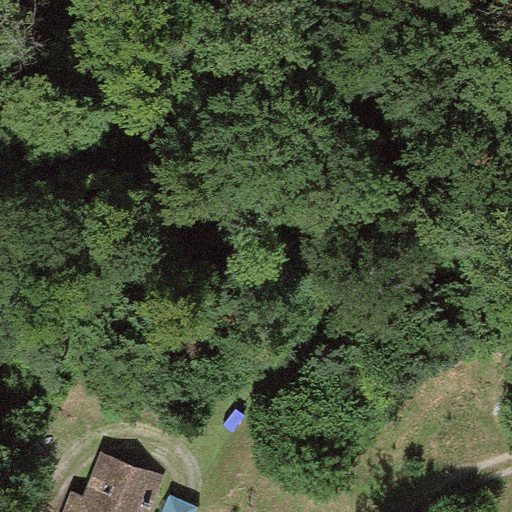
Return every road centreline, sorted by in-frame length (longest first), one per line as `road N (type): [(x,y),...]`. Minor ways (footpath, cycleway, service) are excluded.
road 1 (track): [(183,511),(189,466),(157,437),(133,431),(84,446),(40,511)]
road 2 (track): [(511,461),(440,486),(405,511)]
